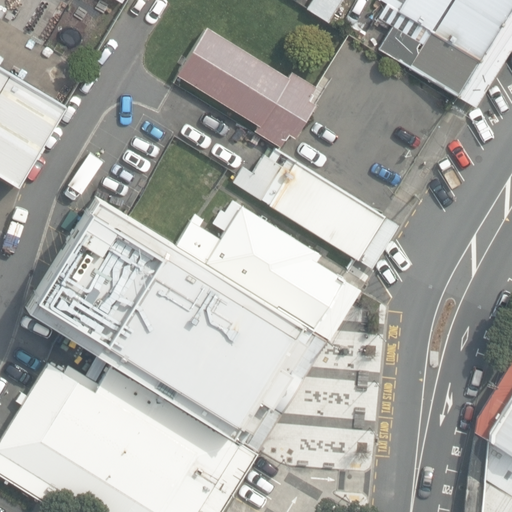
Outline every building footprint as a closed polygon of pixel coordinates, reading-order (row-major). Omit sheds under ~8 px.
[(311,0),(306,8),(328,21),(340,0),(311,0)] [(473,103),(511,36),(511,0),(398,0),(393,9),(427,31),(419,43),(388,23),(375,44),(473,103)] [(255,129),(280,144),(288,131),(294,136),(314,104),(308,100),(316,87),(291,71),(288,77),(206,26),(177,73),(259,124),(255,129)] [(0,169),(17,180),(63,103),(0,65),(0,169)] [(229,177),(368,263),(395,219),(270,142),(264,151),(258,148),(247,166),(239,161),(229,177)] [(126,214),(95,195),(25,308),(110,361),(97,382),(67,364),(64,368),(50,360),(28,395),(21,391),(16,400),(22,403),(0,438),(0,472),(64,511),(217,511),(258,444),(270,425),(291,392),(315,359),(331,335),(354,298),(361,287),(352,282),(316,261),(320,255),(232,200),(224,212),(220,210),(212,223),(224,231),(219,238),(190,220),(175,245),(126,214)] [(511,352),(473,416),(472,427),(485,432),(486,424),(511,381),(511,352)] [(511,381),(486,424),(485,432),(511,448),(511,381)] [(463,511),(480,511),(485,432),(472,427),(463,511)] [(511,511),(511,448),(485,432),(480,511),(511,511)]
